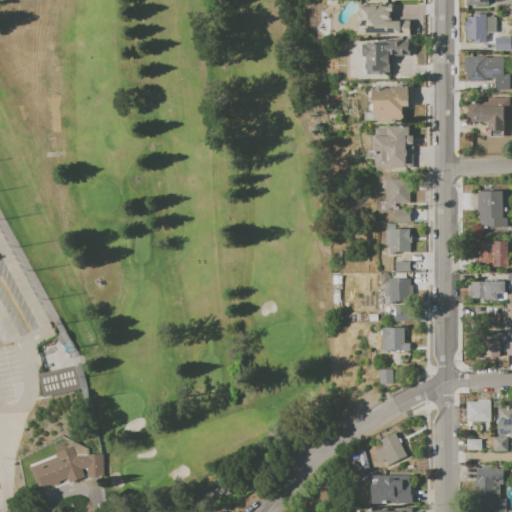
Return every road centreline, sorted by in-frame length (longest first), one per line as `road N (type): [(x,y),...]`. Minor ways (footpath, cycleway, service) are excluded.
road 1 (residential): [(445,0),(442,382)]
road 2 (residential): [(442,382),(343,436),(263,511)]
road 3 (residential): [(343,436),(222,494),(142,511)]
road 4 (residential): [(442,382),(444,511)]
